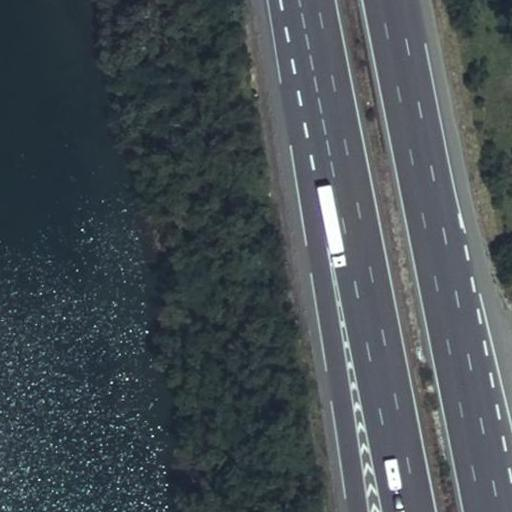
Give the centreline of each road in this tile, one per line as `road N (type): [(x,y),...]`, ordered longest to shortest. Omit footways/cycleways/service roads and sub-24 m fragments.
road 1 (motorway): [(492,511),(391,0)]
road 2 (motorway): [(328,121),(407,511)]
road 3 (motorway): [(328,121),(308,190),(357,511)]
road 4 (motorway): [(304,0),(328,121)]
